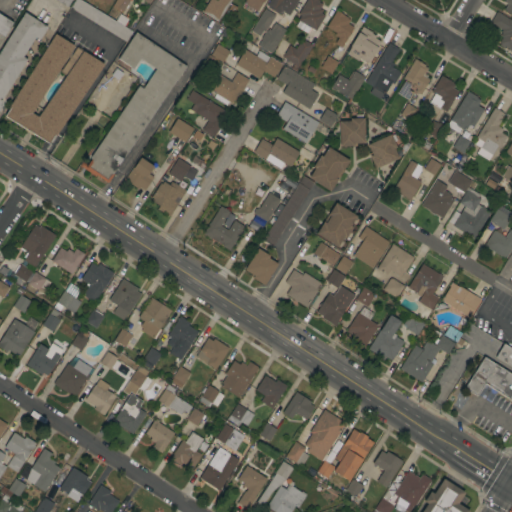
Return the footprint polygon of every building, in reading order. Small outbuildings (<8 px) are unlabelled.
[(70,7),(74,0),(80,0),(131,31),(125,41),(70,7)] [(150,0),(149,3),(144,0),(129,0),(123,11),(112,5),(115,0),(150,0)] [(229,0),(217,21),(202,12),(208,0),(214,0),(216,1),(216,0),(229,0)] [(263,0),(262,2),(261,2),(256,11),(242,3),(243,0),(263,0)] [(296,0),(288,15),(281,11),(285,5),(281,3),(277,10),(270,6),(273,0),(296,0)] [(315,30),(314,30),(313,31),(311,29),(311,28),(310,27),(306,33),(295,26),(298,21),(297,20),(300,15),(298,14),(305,0),(319,0),(319,1),(323,4),(320,8),(320,7),(319,8),(322,10),(320,13),(324,15),(315,30)] [(511,0),(511,14),(503,9),(507,4),(503,2),(505,0),(511,0)] [(336,10),(348,18),(347,18),(350,20),(347,23),(353,27),(341,48),(334,43),(338,37),(334,35),(335,32),(326,27),(336,10)] [(511,20),(511,51),(511,52),(507,49),(508,48),(504,46),(503,48),(499,45),(500,44),(499,43),(502,37),(500,36),(502,33),(500,32),(502,30),(490,22),(496,11),(511,20)] [(0,49),(24,12),(47,27),(39,39),(35,37),(22,56),(27,59),(2,98),(6,100),(0,108),(0,49)] [(0,14),(12,22),(0,41),(0,14)] [(283,14),(291,19),(285,29),(277,24),(283,14)] [(267,35),(274,23),(285,30),(277,42),(267,35)] [(301,31),(296,42),(286,37),(292,26),(301,31)] [(372,32),(371,33),(375,36),(374,38),(384,44),(379,53),(375,51),(370,59),(370,58),(367,62),(359,57),(357,60),(346,53),(350,47),(349,46),(358,32),(358,33),(362,26),(372,32)] [(185,66),(176,80),(175,79),(106,183),(79,165),(82,161),(87,165),(91,159),(90,158),(137,86),(142,89),(156,68),(139,58),(132,68),(118,59),(135,33),(185,66)] [(55,135),(54,134),(48,143),(35,135),(34,136),(22,129),(23,128),(4,116),(9,108),(54,34),(74,46),(68,54),(71,56),(76,47),(103,64),(55,135)] [(296,71),(291,68),(293,64),(281,57),(282,56),(277,53),(280,47),(281,47),(283,44),(288,47),(289,45),(295,49),(301,38),(312,45),(296,71)] [(388,43),(399,49),(391,62),(393,64),(391,67),(393,68),(393,67),(398,70),(398,71),(400,73),(393,84),(391,83),(384,94),(383,94),(379,99),(369,93),(372,87),(364,82),(388,43)] [(229,51),(222,62),(210,55),(217,44),(229,51)] [(235,64),(244,49),(255,56),(258,51),(269,57),(269,56),(281,64),(273,77),(262,71),(258,78),(235,64)] [(320,67),(322,63),(323,61),(324,61),(327,55),(338,62),(331,74),(320,67)] [(414,59),(424,65),(424,66),(427,68),(424,73),(427,75),(426,77),(429,79),(423,88),(424,89),(420,95),(414,91),(416,89),(415,88),(416,86),(402,78),(414,59)] [(281,92),(286,85),(275,78),(283,65),(295,72),(295,73),(313,84),(309,89),(317,94),(308,108),(281,92)] [(330,86),(337,74),(348,80),(354,71),(364,77),(351,99),(330,86)] [(230,81),(236,72),(248,79),(240,93),(238,92),(231,103),(228,101),(226,105),(213,97),(215,93),(208,89),(217,73),(230,81)] [(440,75),(448,80),(448,79),(452,82),(452,83),(454,84),(452,88),(458,91),(446,112),(439,108),(443,102),(439,99),(440,97),(431,91),(440,75)] [(396,93),(403,80),(411,84),(408,90),(413,93),(409,100),(396,93)] [(226,111),(219,121),(222,123),(213,137),(201,130),(207,120),(190,109),(193,104),(185,99),(191,90),(226,111)] [(467,91),(477,97),(476,98),(480,100),(477,105),(483,109),(473,127),(471,126),(470,127),(468,126),(469,124),(468,124),(464,131),(455,125),(456,123),(449,120),(467,91)] [(317,122),(305,143),(282,129),(286,122),(276,115),(284,101),(317,122)] [(406,103),(417,109),(410,121),(399,114),(406,103)] [(337,115),(330,127),(318,120),(325,108),(337,115)] [(493,108),(504,114),(497,126),(502,129),(500,133),(506,136),(500,148),(497,146),(496,146),(497,147),(495,149),(491,154),(474,144),(478,139),(476,137),(493,108)] [(338,121),(343,121),(342,116),(347,116),(347,121),(348,121),(348,119),(349,119),(349,118),(356,118),(355,114),(362,114),(362,118),(363,118),(364,143),(356,143),(356,145),(339,146),(338,121)] [(193,128),(184,142),(168,132),(176,118),(193,128)] [(432,120),(442,126),(435,138),(425,132),(432,120)] [(390,134),(391,135),(394,134),(396,140),(393,141),(396,147),(394,147),(395,149),(394,149),(398,158),(375,168),(368,153),(371,152),(367,144),(390,134)] [(459,135),(469,141),(462,153),(452,147),(459,135)] [(511,157),(511,137),(503,153),(511,157)] [(299,152),(290,167),(282,162),(279,168),(264,159),(252,152),(261,138),(271,144),(274,139),(274,140),(275,138),(299,152)] [(212,150),(212,151),(215,152),(207,165),(204,163),(204,164),(194,158),(195,157),(194,157),(196,153),(197,154),(203,144),(212,150)] [(308,178),(314,168),(312,167),(320,155),(322,156),(327,147),(349,160),(329,191),(308,178)] [(139,187),(138,189),(124,180),(131,168),(132,169),(139,157),(152,166),(152,165),(155,166),(153,168),(156,170),(152,177),(144,190),(139,187)] [(166,175),(177,158),(183,161),(185,157),(192,161),(189,166),(194,169),(188,179),(183,175),(182,177),(176,174),(173,179),(166,175)] [(430,158),(440,164),(433,175),(423,168),(430,158)] [(393,190),(403,172),(402,172),(410,160),(420,166),(420,171),(416,179),(420,182),(409,200),(393,190)] [(507,166),(511,168),(511,190),(506,187),(508,182),(506,181),(507,180),(501,177),(507,166)] [(473,239),(452,225),(453,224),(447,221),(454,210),(459,214),(464,206),(458,202),(466,190),(465,190),(464,192),(462,191),(461,193),(453,187),(454,186),(447,182),(454,170),(471,181),(467,187),(479,194),(477,197),(480,199),(477,203),(490,212),(473,239)] [(272,246),(262,240),(302,175),(313,182),(272,246)] [(436,180),(446,186),(443,190),(451,195),(450,197),(453,199),(441,218),(434,214),(434,215),(429,212),(430,211),(421,205),(436,180)] [(157,209),(159,206),(150,201),(152,198),(151,197),(159,183),(161,184),(163,181),(168,185),(170,181),(173,183),(173,182),(178,185),(178,186),(185,190),(180,198),(176,195),(173,201),(177,203),(169,216),(157,209)] [(279,200),(266,221),(254,214),(252,212),(255,208),(257,210),(268,192),(279,200)] [(335,202),(356,216),(351,225),(352,225),(351,226),(352,227),(345,239),(344,238),(343,239),(342,238),(337,247),(315,233),(335,202)] [(220,206),(229,211),(220,225),(227,230),(233,220),(244,227),(228,250),(221,246),(222,245),(211,239),(202,233),(220,206)] [(488,221),(496,209),(510,217),(502,229),(488,221)] [(34,267),(32,266),(30,270),(32,271),(25,282),(22,281),(19,286),(13,282),(17,277),(13,274),(20,264),(22,265),(25,261),(23,260),(24,258),(23,257),(26,252),(27,253),(28,252),(25,250),(24,252),(19,249),(20,247),(19,247),(34,224),(38,227),(40,225),(55,235),(34,267)] [(388,242),(371,268),(352,255),(362,241),(357,238),(364,226),(388,242)] [(511,246),(504,259),(484,245),(493,230),(504,237),(509,229),(511,231),(511,246)] [(339,255),(332,266),(319,257),(319,258),(312,253),(320,242),(339,255)] [(413,257),(400,277),(389,269),(386,274),(376,268),(391,243),(413,257)] [(54,263),(54,264),(52,263),(52,262),(51,261),(59,247),(66,251),(67,249),(72,252),(75,248),(84,254),(71,274),(54,263)] [(257,248),(269,256),(268,257),(269,258),(277,263),(264,285),(249,276),(251,274),(244,269),(257,248)] [(352,262),(344,274),(334,267),(342,255),(352,262)] [(113,273),(102,289),(95,301),(94,300),(93,302),(84,296),(85,295),(83,293),(88,284),(80,279),(91,262),(97,266),(98,263),(113,273)] [(422,263),(442,276),(431,294),(438,298),(430,310),(417,301),(420,297),(414,293),(415,292),(407,287),(422,263)] [(0,273),(0,268),(1,266),(13,273),(9,279),(0,273)] [(305,307),(285,294),(290,286),(284,282),(292,269),(301,275),(299,278),(317,289),(305,307)] [(333,269),(344,276),(336,288),(335,287),(334,288),(326,283),(327,281),(325,280),(333,269)] [(27,283),(34,272),(36,272),(44,277),(43,278),(50,282),(45,290),(39,287),(37,290),(27,283)] [(403,285),(396,298),(382,289),(389,279),(392,278),(403,285)] [(122,279),(137,288),(135,291),(140,294),(128,313),(127,312),(122,320),(112,313),(117,305),(108,300),(122,279)] [(0,296),(0,281),(9,287),(2,298),(0,296)] [(459,288),(460,286),(480,299),(469,317),(465,315),(464,316),(461,314),(462,313),(441,300),(449,286),(448,286),(451,282),(459,288)] [(321,317),(322,316),(316,312),(319,307),(318,306),(319,303),(321,304),(327,293),(332,296),(335,292),(339,286),(354,295),(347,307),(346,306),(337,320),(338,320),(334,326),(321,317)] [(366,306),(355,299),(363,287),(374,294),(366,306)] [(63,290),(80,302),(73,313),(56,302),(63,290)] [(23,313),(12,306),(19,295),(30,301),(23,313)] [(152,338),(140,330),(142,328),(139,327),(143,321),(137,317),(150,297),(151,298),(152,297),(159,302),(161,300),(165,303),(164,305),(169,309),(169,310),(170,311),(152,338)] [(357,312),(358,313),(362,307),(373,313),(369,320),(377,325),(364,346),(351,338),(352,335),(346,331),(347,329),(347,328),(357,312)] [(53,308),(63,315),(51,332),(41,325),(53,308)] [(95,328),(85,321),(92,309),(94,310),(94,309),(102,314),(101,315),(103,316),(95,328)] [(400,346),(398,350),(397,349),(391,360),(385,356),(382,360),(378,357),(378,356),(367,349),(379,330),(389,315),(399,321),(392,332),(396,334),(394,336),(402,341),(400,346)] [(416,335),(404,328),(406,326),(403,324),(408,315),(411,318),(412,317),(423,324),(416,335)] [(179,316),(189,322),(187,325),(197,332),(188,346),(187,346),(179,360),(168,353),(172,347),(166,343),(169,338),(167,337),(168,336),(167,335),(179,316)] [(0,338),(13,319),(33,332),(18,356),(8,349),(6,352),(0,347),(0,338)] [(454,340),(454,341),(444,336),(444,335),(443,334),(448,325),(461,333),(459,337),(456,342),(454,340)] [(81,351),(70,344),(77,332),(78,333),(81,328),(86,331),(83,336),(88,339),(81,351)] [(124,347),(114,340),(121,328),(122,329),(123,328),(131,333),(130,334),(131,335),(124,347)] [(435,345),(441,335),(454,343),(447,354),(438,349),(439,347),(435,345)] [(228,348),(215,369),(195,356),(207,337),(212,340),(213,338),(228,348)] [(459,337),(463,340),(460,346),(455,343),(456,342),(459,337)] [(398,368),(413,344),(414,345),(420,349),(426,339),(438,347),(429,362),(432,364),(421,382),(398,368)] [(511,348),(511,367),(495,357),(503,343),(511,348)] [(39,344),(47,349),(44,355),(50,358),(54,352),(59,355),(46,375),(42,372),(40,375),(25,365),(39,344)] [(142,359),(150,347),(160,354),(153,365),(142,359)] [(106,351),(117,358),(115,361),(119,363),(115,370),(111,367),(109,369),(99,363),(106,351)] [(511,375),(511,400),(484,383),(476,396),(467,390),(468,388),(465,386),(483,357),(511,375)] [(237,397),(219,385),(226,375),(224,374),(233,360),(239,364),(240,362),(246,365),(248,361),(257,367),(237,397)] [(69,392),(68,394),(52,383),(56,377),(57,377),(67,363),(72,367),(76,361),(89,369),(87,373),(89,375),(86,380),(85,379),(79,389),(80,389),(75,396),(69,392)] [(123,388),(135,370),(136,371),(139,366),(147,371),(144,376),(151,380),(143,391),(138,388),(134,395),(123,388)] [(179,366),(189,373),(182,384),(171,377),(179,366)] [(271,409),(259,402),(263,395),(254,390),(264,375),(274,382),(276,379),(286,386),(271,409)] [(93,409),(94,406),(83,399),(84,397),(85,398),(93,385),(94,385),(98,379),(109,385),(106,390),(112,394),(113,392),(114,393),(113,395),(115,397),(103,415),(93,409)] [(167,384),(177,391),(174,395),(191,406),(187,413),(183,410),(180,415),(167,406),(167,407),(157,400),(167,384)] [(216,406),(212,404),(209,408),(208,407),(198,400),(208,385),(218,391),(218,392),(223,395),(216,406)] [(295,392),(310,402),(309,404),(313,407),(305,420),(304,419),(303,420),(301,419),(302,417),(294,413),(290,418),(282,413),(295,392)] [(132,434),(116,424),(118,422),(114,419),(130,393),(142,401),(138,408),(145,413),(132,434)] [(253,414),(246,426),(240,422),(237,426),(227,419),(236,404),(253,414)] [(185,419),(193,407),(203,414),(203,415),(205,416),(202,419),(201,418),(196,426),(185,419)] [(320,461),(305,451),(307,448),(303,445),(310,433),(308,432),(323,409),(345,423),(320,461)] [(161,453),(152,447),(154,443),(149,440),(151,437),(144,433),(153,420),(154,420),(155,419),(158,421),(157,422),(173,432),(161,453)] [(265,422),(276,429),(268,441),(258,434),(265,422)] [(238,444),(234,450),(214,438),(224,423),(234,430),(232,433),(235,435),(232,440),(238,444)] [(295,439),(302,428),(308,432),(302,443),(295,439)] [(352,429),(359,433),(360,432),(367,436),(366,438),(373,442),(348,481),(332,471),(339,461),(334,458),(352,429)] [(202,439),(195,450),(201,454),(191,469),(181,462),(179,465),(169,458),(182,439),(184,441),(191,431),(202,439)] [(16,472),(6,466),(14,454),(3,447),(13,432),(23,439),(25,436),(35,443),(16,472)] [(235,449),(242,439),(248,443),(241,453),(235,449)] [(197,448),(202,441),(207,444),(202,452),(197,448)] [(294,441),(305,448),(302,452),(307,455),(300,467),(284,456),(294,441)] [(43,492),(33,485),(33,484),(26,480),(30,468),(43,448),(51,454),(49,458),(54,461),(53,464),(58,468),(43,492)] [(218,490),(203,481),(205,478),(200,475),(216,450),(217,450),(217,449),(224,453),(226,453),(228,455),(229,454),(238,460),(218,490)] [(384,487),(376,481),(383,470),(372,463),(380,451),(385,454),(386,451),(401,461),(384,487)] [(323,460),(333,467),(326,478),(316,471),(323,460)] [(275,473),(274,472),(282,461),(292,468),(285,479),(284,479),(280,485),(278,484),(278,486),(270,492),(261,505),(256,502),(275,473)] [(266,478),(254,497),(255,497),(247,509),(237,502),(244,491),(245,491),(247,489),(241,485),(243,483),(237,479),(246,465),(266,478)] [(72,467),(87,477),(85,479),(90,482),(82,495),(81,494),(76,502),(66,496),(67,494),(58,488),(72,467)] [(408,470),(419,478),(422,474),(431,480),(413,507),(412,507),(408,511),(406,511),(392,502),(396,496),(392,493),(408,470)] [(393,491),(387,487),(397,471),(404,475),(393,491)] [(17,496),(10,492),(7,496),(4,494),(14,478),(25,485),(17,496)] [(468,511),(420,511),(426,503),(423,501),(430,491),(433,493),(442,478),(464,492),(457,504),(469,511),(468,511)] [(355,497),(344,490),(351,479),(362,485),(355,497)] [(279,485),(284,489),(287,484),(289,486),(290,485),(300,492),(301,491),(305,494),(305,495),(297,508),(294,506),(290,511),(273,511),(265,507),(279,485)] [(44,495),(51,485),(56,488),(49,499),(44,495)] [(100,485),(110,492),(108,494),(118,501),(111,511),(102,511),(98,509),(97,511),(91,507),(90,508),(87,507),(88,505),(87,504),(100,485)] [(396,496),(390,503),(381,497),(386,489),(396,496)] [(21,507),(17,511),(0,511),(0,499),(3,495),(21,507)] [(47,511),(33,511),(43,497),(53,504),(47,511)] [(386,511),(378,511),(374,509),(381,498),(391,504),(386,511)]
